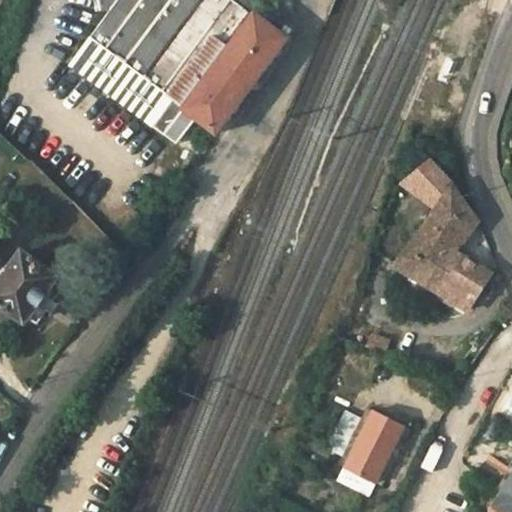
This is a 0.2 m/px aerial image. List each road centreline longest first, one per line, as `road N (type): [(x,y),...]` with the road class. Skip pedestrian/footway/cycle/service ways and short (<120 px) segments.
road 1 (residential): [(310,0),(300,49),(221,174),(20,436),(0,477)]
road 2 (tertiary): [(511,249),(483,182),(477,135),(511,27)]
road 3 (residential): [(511,341),(420,511)]
